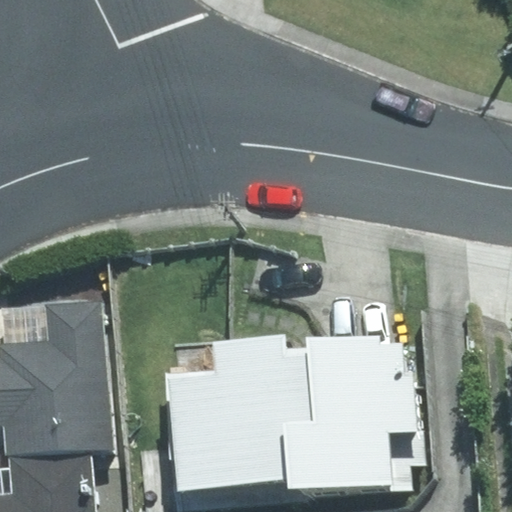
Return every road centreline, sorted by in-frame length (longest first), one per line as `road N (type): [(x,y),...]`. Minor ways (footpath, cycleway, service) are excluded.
road 1 (residential): [(511,187),(246,145),(169,145)]
road 2 (residential): [(169,145),(87,156),(0,187)]
road 3 (residential): [(100,0),(169,145)]
